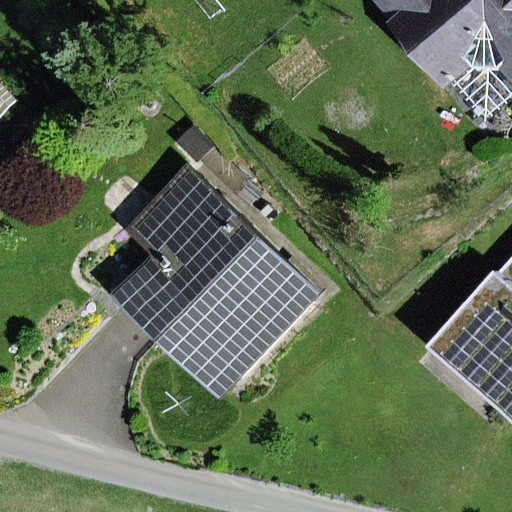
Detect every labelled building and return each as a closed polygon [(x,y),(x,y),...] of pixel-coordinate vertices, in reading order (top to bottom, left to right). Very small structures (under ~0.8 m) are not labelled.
[(511,0),(369,0),(447,91),(451,87),(481,122),(511,95),(511,0)] [(3,78),(0,80),(0,113),(6,120),(26,102),(3,78)] [(273,193),(202,129),(189,143),(260,207),(273,193)] [(344,296),(203,163),(137,233),(166,260),(132,295),(244,401),(344,296)] [(511,421),(511,261),(500,275),(496,271),(428,348),(511,421)]
